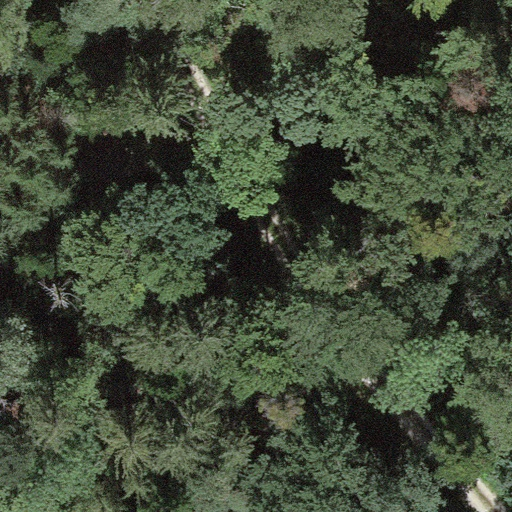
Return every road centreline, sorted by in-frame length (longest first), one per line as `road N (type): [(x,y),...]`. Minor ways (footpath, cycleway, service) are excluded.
road 1 (track): [(484,511),(243,204),(147,0)]
road 2 (track): [(155,21),(52,212),(0,265)]
